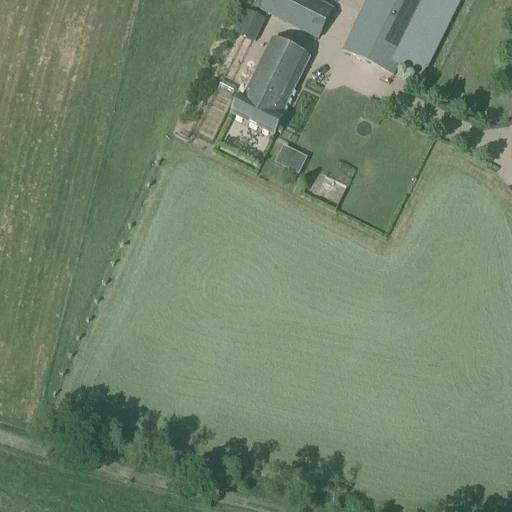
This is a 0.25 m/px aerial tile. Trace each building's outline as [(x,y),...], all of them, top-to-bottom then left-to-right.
[(302,0),(267,0),(261,12),(318,41),(332,15),(302,0)] [(367,0),(342,51),(393,76),(394,72),(398,66),(422,77),(460,0),(367,0)] [(246,14),(235,37),(253,46),(265,23),(246,14)] [(239,103),(231,121),(275,141),(283,122),(280,121),(306,61),(268,44),(241,104),(239,103)] [(282,149),(274,165),(298,178),(306,160),(282,149)] [(298,191),(322,202),(330,183),(307,173),(298,191)]
